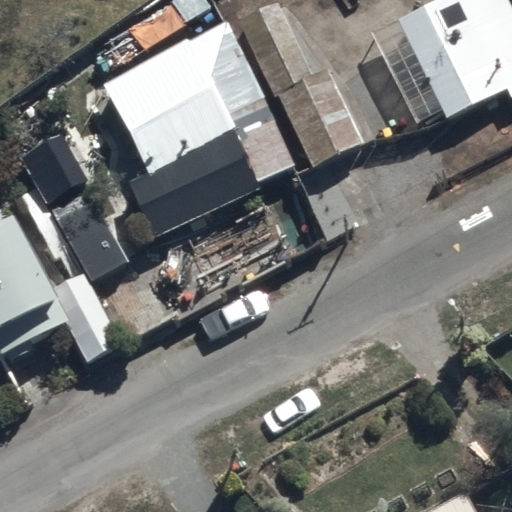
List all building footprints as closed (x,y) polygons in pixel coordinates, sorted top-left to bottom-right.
[(76,0),(74,1),(93,32),(143,0),(76,0)] [(391,0),(401,17),(394,22),(449,122),(504,92),(509,102),(511,100),(511,16),(503,0),(391,0)] [(359,144),(325,74),(313,80),(282,17),(242,36),(307,169),(359,144)] [(105,89),(129,137),(209,93),(219,116),(141,157),(150,176),(127,189),(152,240),(258,187),(256,184),(292,166),(224,30),(105,89)] [(87,283),(119,264),(75,189),(45,207),(36,191),(20,200),(67,281),(81,273),(87,283)] [(1,208),(0,208),(0,356),(63,323),(1,208)] [(469,511),(460,495),(430,511),(469,511)]
